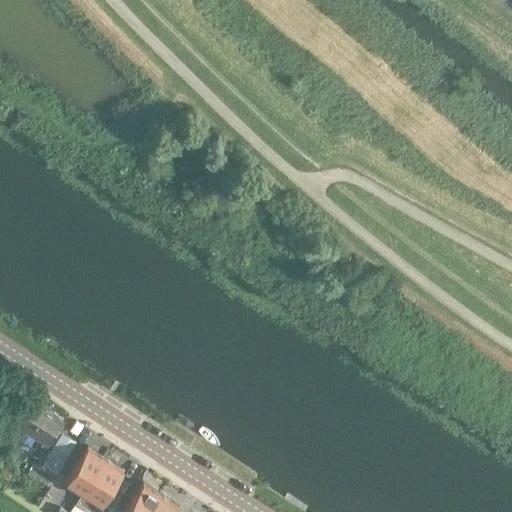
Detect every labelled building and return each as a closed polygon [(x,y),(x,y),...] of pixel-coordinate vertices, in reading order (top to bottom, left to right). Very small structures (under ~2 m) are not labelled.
[(7,449),(15,454),(46,409),(28,397),(9,426),(14,429),(17,424),(24,429),(19,437),(16,435),(7,449)] [(64,420),(46,409),(15,454),(24,460),(33,446),(31,444),(36,437),(43,442),(41,446),(45,449),(64,420)] [(57,471),(76,440),(62,431),(43,462),(57,471)] [(83,490),(105,456),(87,444),(65,478),(83,490)] [(123,468),(105,456),(83,490),(75,501),(91,511),(108,511),(125,487),(115,480),(123,468)] [(0,471),(8,478),(16,467),(6,460),(0,468),(0,471)] [(147,511),(161,492),(143,480),(121,511),(147,511)] [(173,511),(179,504),(161,492),(147,511),(173,511)]
